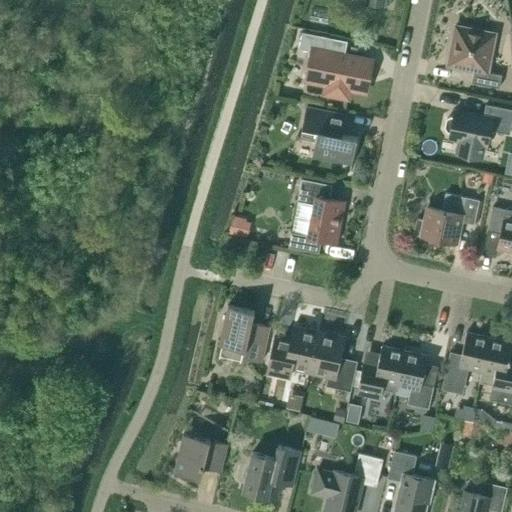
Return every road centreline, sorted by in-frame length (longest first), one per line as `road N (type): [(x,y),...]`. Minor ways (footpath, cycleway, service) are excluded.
road 1 (unclassified): [(263,0),(181,267),(157,382),(98,511)]
road 2 (residential): [(425,0),(376,233),(384,263)]
road 3 (residential): [(384,263),(348,301),(226,278)]
road 4 (residential): [(511,295),(384,263)]
